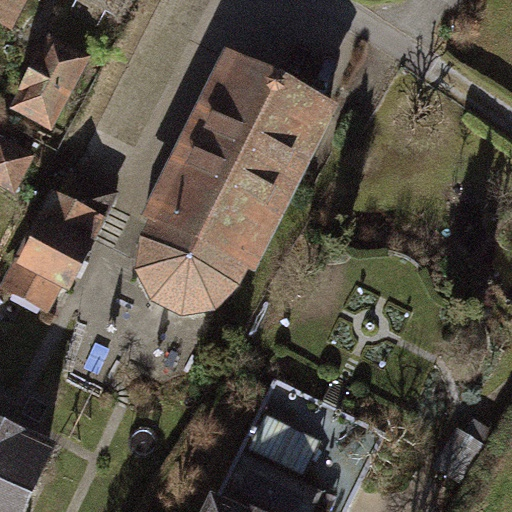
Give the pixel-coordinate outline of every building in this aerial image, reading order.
[(0,0),(0,21),(11,0),(0,0)] [(81,0),(112,17),(121,0),(81,0)] [(46,38),(9,105),(43,124),(79,57),(46,38)] [(149,216),(137,238),(132,270),(147,298),(175,313),(207,308),(230,285),(242,261),(245,263),(322,111),(222,62),(145,214),(149,216)] [(0,143),(0,183),(6,187),(23,156),(0,143)] [(2,287),(40,307),(54,278),(66,285),(101,218),(96,215),(107,192),(67,171),(55,194),(51,192),(2,287)] [(0,429),(0,511),(12,511),(42,449),(0,429)]
